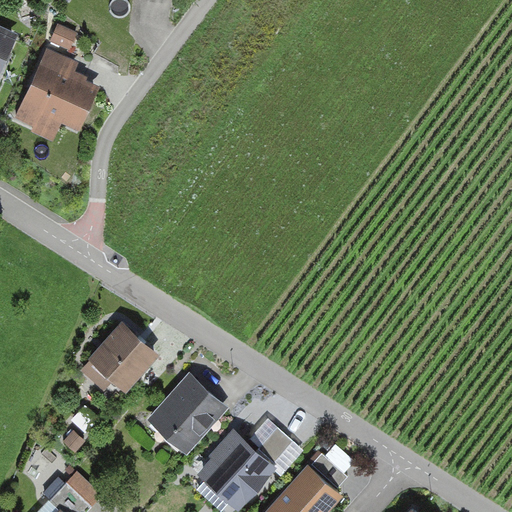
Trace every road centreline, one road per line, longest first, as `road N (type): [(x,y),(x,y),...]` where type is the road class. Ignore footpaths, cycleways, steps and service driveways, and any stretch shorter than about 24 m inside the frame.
road 1 (residential): [(83,245),(98,263),(487,511)]
road 2 (residential): [(207,0),(112,129),(83,245)]
